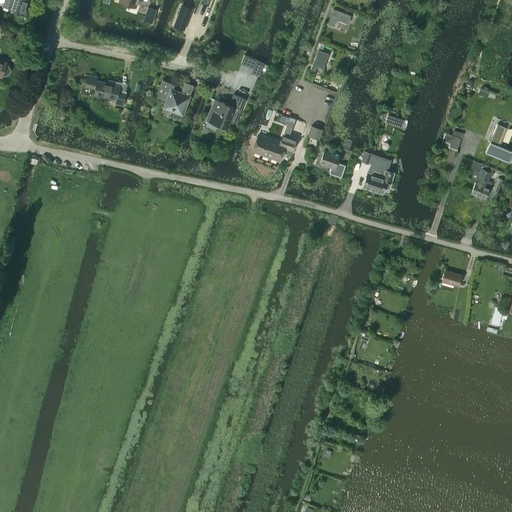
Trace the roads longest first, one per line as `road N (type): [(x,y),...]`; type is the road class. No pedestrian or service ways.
road 1 (unclassified): [(511,261),(306,205),(16,146)]
road 2 (residential): [(210,76),(48,42)]
